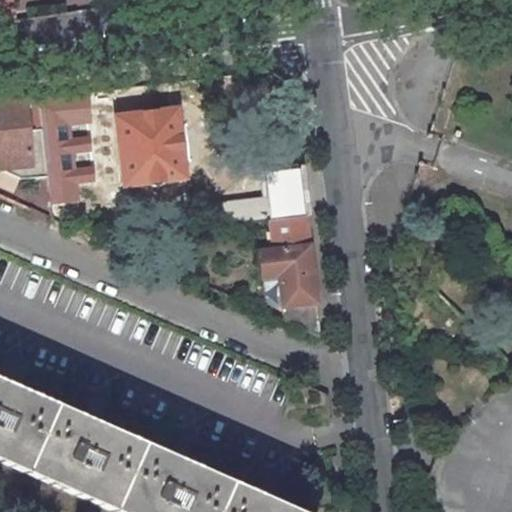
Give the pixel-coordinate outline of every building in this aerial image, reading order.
[(11,0),(0,0),(0,23),(13,21),(11,0)] [(91,122),(87,95),(38,100),(46,176),(49,205),(81,202),(79,184),(96,182),(94,166),(76,168),(74,153),(92,151),(90,134),(72,136),(71,125),(91,122)] [(0,169),(22,179),(46,176),(38,100),(0,103),(0,169)] [(174,112),(117,118),(125,183),(182,176),(174,112)] [(299,175),(270,178),(272,199),(266,200),(269,219),(304,216),(299,175)] [(320,337),(307,231),(304,216),(269,219),(272,250),(259,252),(262,277),(278,275),(284,321),(320,337)] [(434,307),(427,300),(414,313),(420,320),(434,307)] [(0,381),(0,462),(24,472),(54,405),(9,385),(0,381)] [(83,418),(54,405),(24,472),(111,511),(141,443),(97,424),(83,418)] [(171,456),(141,443),(111,511),(113,511),(215,511),(228,482),(184,462),(171,456)] [(258,495),(228,482),(215,511),(296,511),(272,501),(258,495)]
